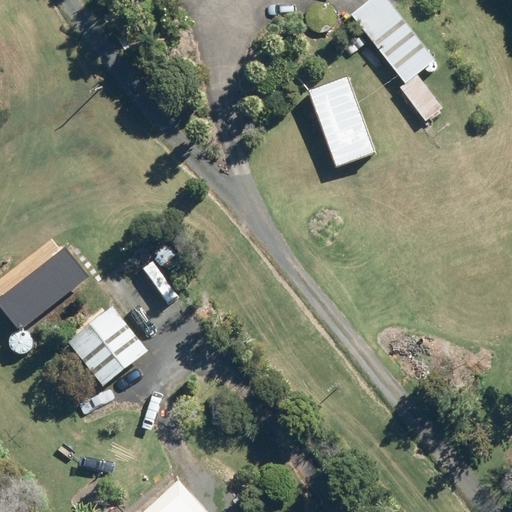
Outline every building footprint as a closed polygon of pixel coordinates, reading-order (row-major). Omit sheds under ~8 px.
[(425,125),(442,112),(415,79),(434,64),(383,0),(372,0),(349,18),(403,87),(397,91),(425,125)] [(372,159),(344,83),(306,97),(334,173),(372,159)] [(78,287),(52,259),(8,300),(33,328),(78,287)] [(66,346),(101,390),(145,354),(110,311),(66,346)] [(195,511),(183,498),(168,511),(195,511)]
